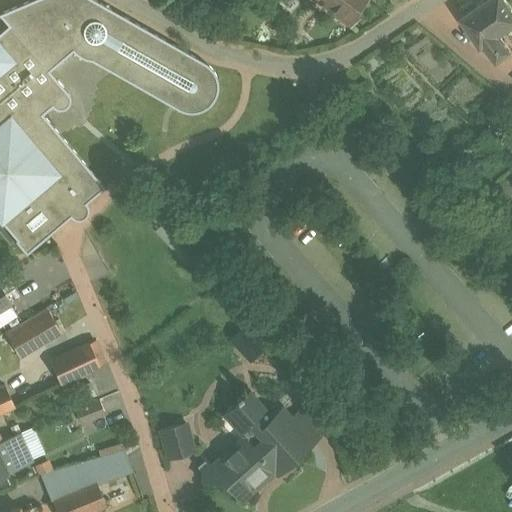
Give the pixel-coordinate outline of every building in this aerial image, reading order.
[(0,30),(0,223),(1,224),(2,223),(16,239),(14,240),(27,253),(69,216),(73,219),(77,220),(81,219),(84,217),(87,214),(88,210),(88,206),(86,202),(104,187),(42,113),(47,109),(51,106),(54,108),(58,109),(62,109),(66,107),(68,104),(70,101),(70,97),(68,93),(49,70),(54,65),(72,51),(76,54),(80,57),(83,58),(86,59),(91,60),(179,110),(189,112),(199,111),(208,106),(214,98),(217,88),(216,77),(211,68),(203,61),(94,0),(29,0),(0,12),(0,16),(7,25),(0,30)] [(370,0),(316,0),(350,26),(370,0)] [(511,8),(506,0),(490,0),(463,18),(482,47),(485,44),(498,61),(511,50),(499,35),(507,30),(511,37),(511,8)] [(17,267),(0,277),(0,287),(4,294),(26,280),(17,267)] [(0,287),(0,311),(11,304),(4,294),(0,287)] [(48,309),(7,333),(21,357),(62,333),(48,309)] [(249,325),(232,339),(253,363),(269,349),(249,325)] [(89,344),(52,361),(62,384),(99,366),(89,344)] [(5,385),(0,387),(0,413),(15,406),(5,385)] [(282,428),(250,392),(243,398),(241,396),(238,399),(240,402),(233,409),(248,426),(247,426),(264,445),(252,456),(244,447),(217,471),(202,454),(201,455),(208,463),(201,469),(203,471),(202,480),(221,481),(224,478),(242,498),(299,446),(303,450),(324,431),(304,409),(282,428)] [(98,401),(78,409),(84,422),(104,414),(98,401)] [(58,417),(16,434),(21,443),(26,456),(67,440),(58,417)] [(187,423),(161,431),(169,458),(195,450),(187,423)] [(1,441),(0,440),(0,477),(7,474),(3,465),(26,456),(21,443),(5,449),(1,441)] [(125,449),(41,474),(50,502),(50,501),(97,482),(98,485),(134,471),(125,449)] [(97,482),(50,501),(50,502),(55,511),(92,511),(107,506),(98,485),(97,482)]
